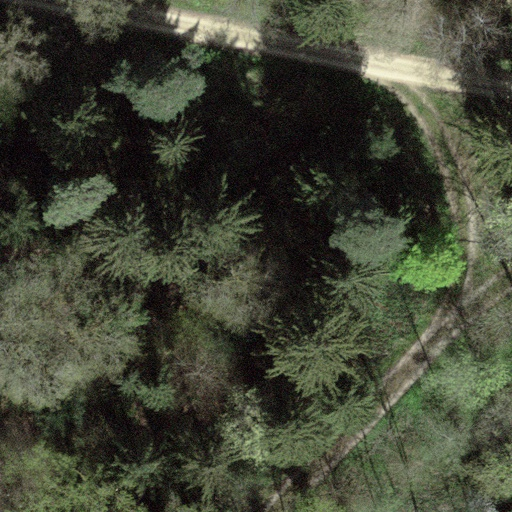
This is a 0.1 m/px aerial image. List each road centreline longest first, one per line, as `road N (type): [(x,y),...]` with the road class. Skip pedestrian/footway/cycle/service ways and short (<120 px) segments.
road 1 (track): [(81,0),(511,92)]
road 2 (track): [(511,283),(436,335),(268,511)]
road 3 (track): [(383,69),(433,131),(458,208),(457,255),(436,335)]
